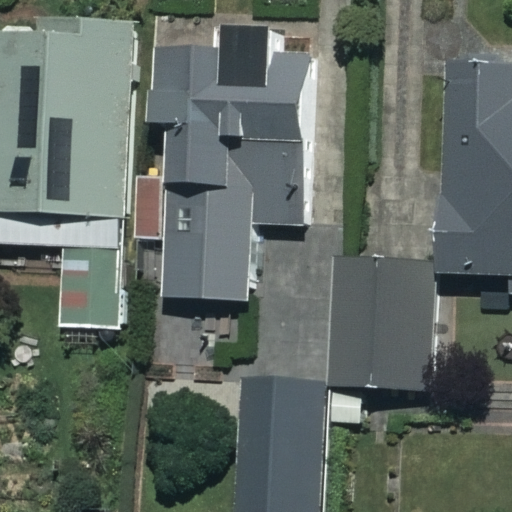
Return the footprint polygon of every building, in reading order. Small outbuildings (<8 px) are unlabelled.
[(139,246),(167,247),(170,185),(142,183),(150,30),(57,26),(56,41),(0,38),(0,248),(76,252),(72,332),(134,335),(139,246)] [(324,44),(229,39),(228,58),(171,55),(168,130),(185,131),(177,302),(259,306),(263,227),(315,230),(324,44)] [(511,78),(463,78),(461,281),(511,281),(511,78)] [(442,271),(347,268),(342,393),(438,396),(442,271)] [(326,511),(334,393),(256,389),(248,511),(326,511)]
